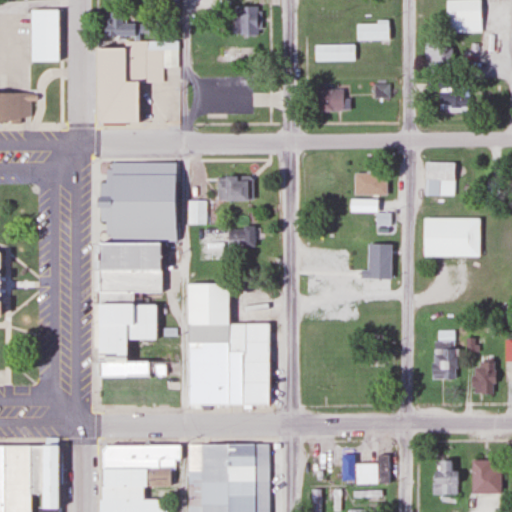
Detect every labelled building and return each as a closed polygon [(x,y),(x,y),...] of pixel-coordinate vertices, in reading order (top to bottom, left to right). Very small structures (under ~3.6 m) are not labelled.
[(479,23),(479,0),(443,0),(443,23),(479,23)] [(255,36),(255,8),(232,8),(232,36),(255,36)] [(30,9),(30,60),(59,60),(59,9),(30,9)] [(102,37),(140,37),(140,21),(102,21),(102,37)] [(388,23),(354,23),(354,41),(388,41),(388,23)] [(353,45),(312,45),(312,62),(353,62),(353,45)] [(99,46),(99,119),(140,119),(140,79),(128,79),(128,46),(99,46)] [(448,46),(423,46),(423,68),(448,68),(448,46)] [(220,63),(251,63),(251,48),(220,48),(220,63)] [(388,98),(388,85),(372,85),(372,98),(388,98)] [(466,89),(436,89),(436,111),(466,111),(466,89)] [(341,90),(316,90),(316,112),(341,112),(341,90)] [(0,115),(0,91),(29,91),(29,94),(34,94),(34,100),(29,100),(29,115),(0,115)] [(137,201),(137,161),(164,161),(164,201),(157,201),(137,201)] [(423,196),(454,196),(454,162),(423,162),(423,196)] [(352,195),(384,195),(384,174),(352,174),(352,195)] [(249,175),(249,200),(216,200),(216,175),(249,175)] [(157,201),(157,214),(100,214),(100,201),(137,201),(157,201)] [(186,202),(186,225),(203,225),(203,202),(186,202)] [(100,214),(100,238),(158,238),(157,214),(100,214)] [(422,216),(422,254),(478,255),(478,217),(422,216)] [(252,247),(252,229),(226,229),(226,247),(252,247)] [(160,240),(160,253),(100,253),(100,240),(160,240)] [(389,241),(365,241),(364,277),(389,277),(389,241)] [(100,253),(100,266),(160,266),(160,253),(100,253)] [(100,266),(100,288),(131,288),(160,289),(160,266),(100,266)] [(188,281),(187,402),(269,403),(270,323),(228,322),(229,281),(188,281)] [(100,288),(100,301),(130,301),(131,288),(100,288)] [(100,301),(99,353),(125,353),(125,337),(155,337),(155,301),(130,301),(100,301)] [(431,340),(430,378),(453,379),(454,331),(436,330),(436,340),(431,340)] [(99,353),(99,374),(145,375),(145,360),(125,360),(125,353),(99,353)] [(472,393),(492,393),(492,360),(472,360),(472,393)] [(2,511),(2,443),(30,443),(30,490),(30,511),(2,511)] [(30,443),(41,443),(41,490),(30,490),(30,443)] [(41,443),(41,490),(41,506),(56,506),(56,443),(41,443)] [(189,443),(189,511),(267,511),(267,443),(189,443)] [(101,464),(101,448),(105,444),(179,444),(179,456),(174,456),(174,464),(142,464),(101,464)] [(388,454),(374,454),(374,463),(352,463),(352,454),(339,454),(339,483),(388,483),(388,454)] [(470,493),(492,493),(492,460),(470,460),(470,493)] [(101,464),(100,511),(166,511),(166,496),(142,496),(142,464),(101,464)] [(144,466),(144,484),(170,484),(170,467),(144,466)] [(457,495),(457,469),(430,469),(430,495),(457,495)] [(309,511),(320,511),(321,487),(309,487),(309,511)] [(380,490),(352,490),(352,499),(381,498),(380,490)]
